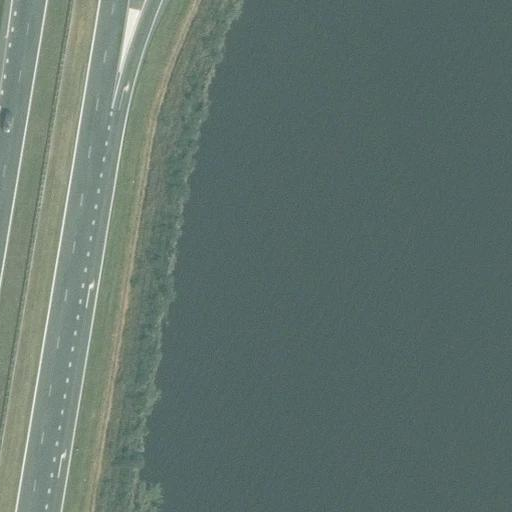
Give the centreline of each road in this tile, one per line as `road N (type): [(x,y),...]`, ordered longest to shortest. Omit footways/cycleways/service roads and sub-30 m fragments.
road 1 (motorway): [(31,511),(96,111)]
road 2 (motorway): [(31,0),(0,192)]
road 3 (motorway): [(96,111),(155,0)]
